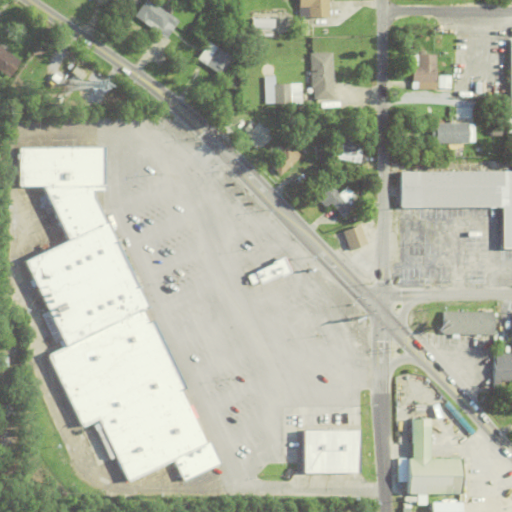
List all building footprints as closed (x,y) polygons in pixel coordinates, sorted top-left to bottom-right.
[(297,0),(327,0),(328,20),(298,21),(297,0)] [(132,20),(145,1),(178,24),(165,43),(132,20)] [(250,38),(250,22),(272,23),(271,38),(250,38)] [(452,75),(455,35),(506,38),(503,78),(452,75)] [(435,55),(436,41),(441,41),(441,45),(445,45),(444,56),(435,55)] [(196,63),(208,45),(231,61),(219,79),(196,63)] [(0,48),(18,60),(7,77),(0,72),(0,48)] [(312,102),(312,91),(309,91),(308,56),(331,55),(333,101),(312,102)] [(410,91),(410,58),(434,58),(434,85),(435,85),(435,91),(410,91)] [(68,73),(73,67),(83,75),(79,81),(68,73)] [(48,79),(52,73),(59,78),(54,83),(48,79)] [(437,91),(437,78),(449,79),(448,91),(437,91)] [(289,108),(273,108),(272,106),(263,107),(263,79),(273,79),(273,86),(299,86),(300,107),(289,107),(289,108)] [(472,127),(473,145),(467,146),(433,147),(433,146),(429,146),(429,128),(433,128),(433,127),(451,127),(451,125),(466,125),(466,127),(472,127)] [(264,130),(268,135),(266,136),(270,141),(258,151),(256,149),(252,152),(246,145),(250,142),(241,132),(249,126),(252,130),(257,126),(262,132),(264,130)] [(365,154),(363,168),(333,163),(336,147),(340,148),(342,138),(358,141),(356,152),(365,154)] [(293,152),(300,159),(278,179),(267,167),(289,147),(290,148),(293,146),(296,150),(293,152)] [(138,313),(144,324),(148,321),(181,390),(176,393),(201,444),(205,441),(216,464),(179,481),(169,460),(124,482),(94,419),(78,426),(43,355),(61,346),(21,262),(64,241),(37,186),(14,186),(14,147),(99,147),(99,191),(88,192),(88,199),(144,310),(138,313)] [(313,148),(320,148),(322,162),(314,163),(313,148)] [(511,253),(501,253),(501,210),(398,210),(398,176),(511,176),(511,253)] [(345,190),(354,200),(349,204),(354,210),(342,221),(329,207),(324,211),(317,203),(319,202),(314,197),(326,185),(338,197),(345,190)] [(343,235),(371,223),(374,231),(361,236),(364,245),(350,252),(343,235)] [(277,274),(257,283),(256,279),(249,283),(246,278),(253,275),(251,272),(271,263),(270,261),(280,257),(287,272),(278,276),(277,274)] [(441,337),(442,314),(493,316),(492,339),(441,337)] [(511,389),(511,385),(500,384),(500,389),(491,389),(492,365),(494,365),(494,357),(508,357),(509,326),(511,326),(511,389)] [(442,405),(447,401),(474,431),(469,435),(442,405)] [(0,418),(0,410),(15,410),(15,418),(0,418)] [(458,456),(458,492),(416,492),(416,502),(409,502),(409,492),(406,492),(406,455),(409,455),(409,415),(427,415),(427,456),(458,456)] [(302,429),(357,429),(357,470),(302,470),(302,429)] [(461,511),(461,502),(430,503),(430,511),(461,511)]
